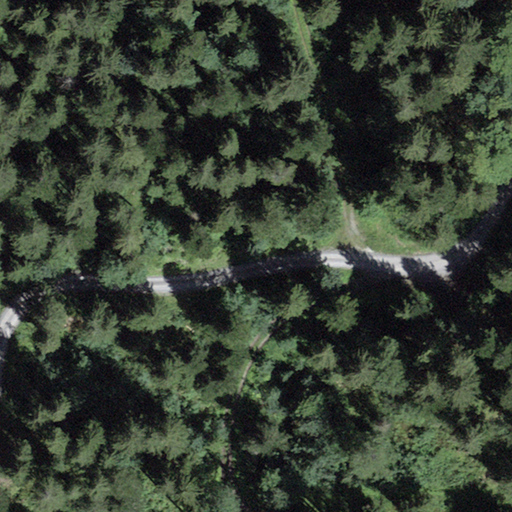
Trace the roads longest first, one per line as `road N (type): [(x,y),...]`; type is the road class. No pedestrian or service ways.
road 1 (track): [(511,174),(482,239),(434,260),(311,258),(176,286),(30,292),(0,326)]
road 2 (track): [(341,258),(350,213),(341,131),(300,41),(295,0)]
